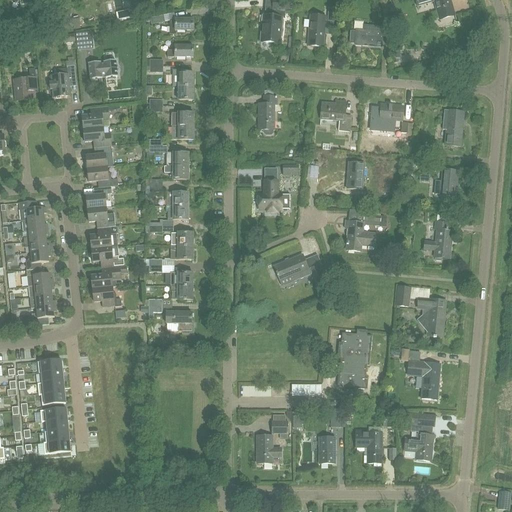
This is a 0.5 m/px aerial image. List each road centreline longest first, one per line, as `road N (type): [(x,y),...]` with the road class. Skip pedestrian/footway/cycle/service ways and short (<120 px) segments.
road 1 (residential): [(462,494),(500,91)]
road 2 (residential): [(500,91),(233,71)]
road 3 (residential): [(225,499),(229,258)]
road 4 (residential): [(462,494),(225,499)]
road 5 (residential): [(225,499),(15,504)]
road 6 (residential): [(229,258),(233,71)]
road 7 (residential): [(27,188),(21,128),(29,119),(54,117),(64,124),(65,185)]
road 8 (residential): [(70,329),(77,327),(65,185)]
road 9 (residential): [(82,450),(70,329)]
